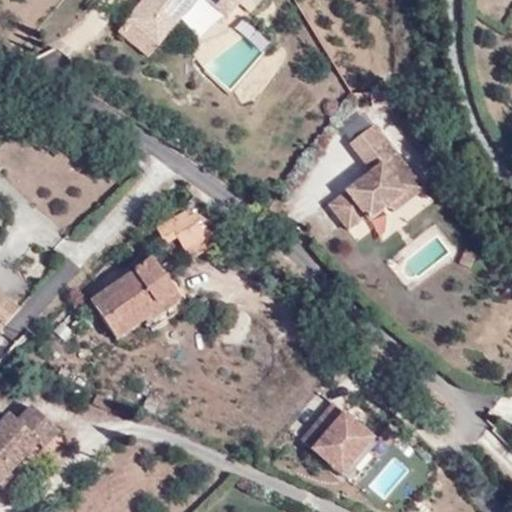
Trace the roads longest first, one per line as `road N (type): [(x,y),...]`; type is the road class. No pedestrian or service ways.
road 1 (residential): [(472,417),(277,229),(170,155)]
road 2 (residential): [(341,511),(261,474),(62,409)]
road 3 (residential): [(170,155),(27,315)]
road 4 (residential): [(170,155),(47,86),(0,47)]
road 5 (residential): [(511,184),(460,80),(453,0)]
